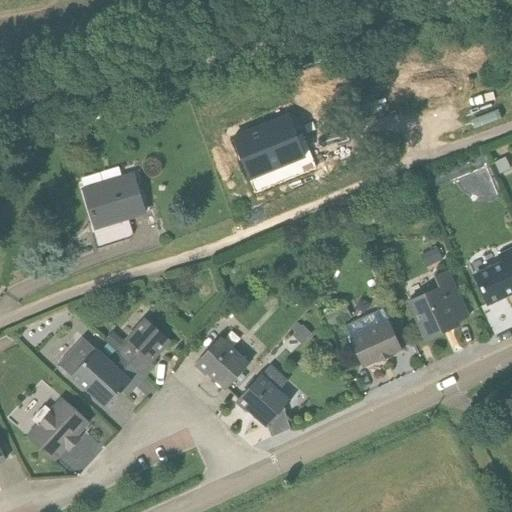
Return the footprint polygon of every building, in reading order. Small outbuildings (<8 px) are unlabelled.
[(300,171),(282,124),(224,145),(241,192),(300,171)] [(127,184),(74,197),(86,242),(140,226),(127,184)] [(497,276),(467,289),(483,323),(511,310),(511,263),(511,262),(494,269),(497,276)] [(401,318),(420,359),(467,337),(444,287),(429,293),(434,302),(401,318)] [(338,346),(357,386),(396,368),(377,328),(338,346)] [(142,379),(164,355),(137,331),(115,355),(142,379)] [(187,379),(218,406),(244,378),(213,350),(187,379)] [(115,355),(100,372),(124,394),(113,406),(119,412),(146,383),(142,379),(115,355)] [(113,406),(124,394),(100,372),(88,361),(62,389),(99,422),(113,406)] [(229,417),(260,444),(285,416),(255,389),(229,417)] [(47,476),(82,439),(51,411),(16,448),(47,476)]
